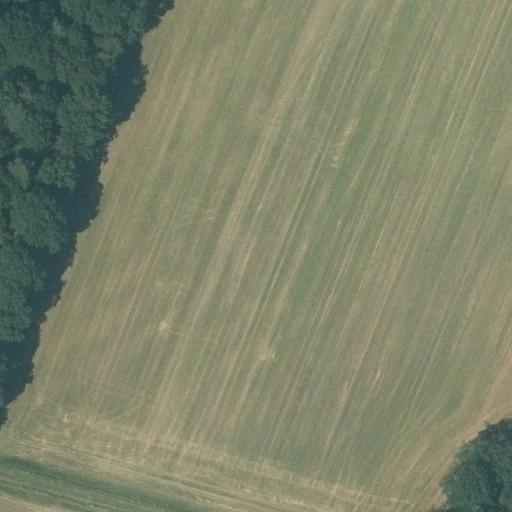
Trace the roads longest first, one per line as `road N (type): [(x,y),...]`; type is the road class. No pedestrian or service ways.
road 1 (track): [(0,276),(107,0)]
road 2 (track): [(0,472),(142,511)]
